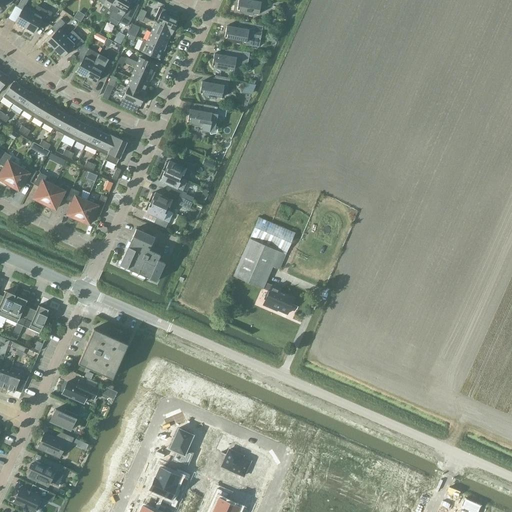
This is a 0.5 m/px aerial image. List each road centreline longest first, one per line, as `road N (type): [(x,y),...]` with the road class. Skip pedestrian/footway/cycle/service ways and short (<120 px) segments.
road 1 (unclassified): [(455,454),(86,291)]
road 2 (residential): [(264,511),(289,455),(168,401),(118,511)]
road 3 (residential): [(157,135),(57,85),(0,43)]
road 4 (residential): [(29,423),(86,291)]
road 5 (residential): [(209,12),(157,135)]
road 6 (residential): [(157,135),(103,251)]
